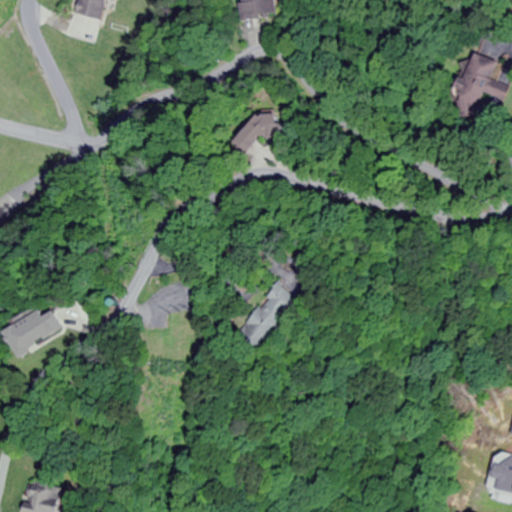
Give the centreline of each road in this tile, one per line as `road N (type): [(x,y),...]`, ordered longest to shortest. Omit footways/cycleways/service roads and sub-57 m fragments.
road 1 (residential): [(511,206),(438,209),(299,174),(194,183),(0,126)]
road 2 (residential): [(194,183),(159,269),(68,366),(51,362),(61,341),(102,329)]
road 3 (residential): [(71,145),(29,0)]
